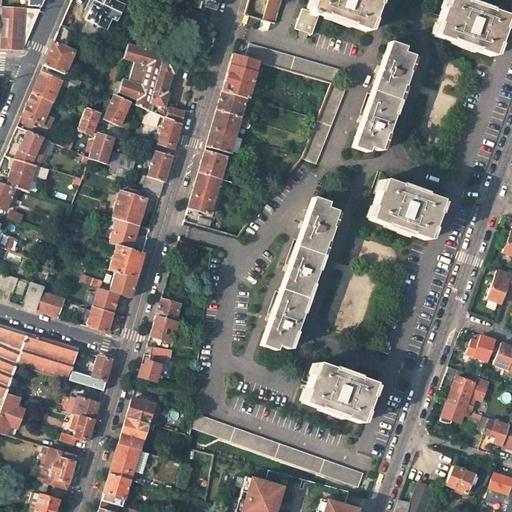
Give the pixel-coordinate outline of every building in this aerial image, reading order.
[(27,0),(27,9),(33,9),(34,7),(40,7),(43,0),(27,0)] [(92,0),(87,12),(83,20),(85,21),(80,34),(96,40),(101,29),(104,30),(109,19),(113,21),(120,7),(106,0),(92,0)] [(193,0),(192,6),(201,9),(202,6),(213,9),(215,0),(193,0)] [(255,0),(246,0),(243,14),(250,16),(255,0)] [(280,0),(267,0),(261,20),(273,23),(280,0)] [(375,5),(377,0),(312,0),(309,12),(301,9),(293,29),(310,36),(318,15),(324,18),(325,16),(351,25),(350,27),(366,33),(370,20),(372,21),(377,6),(375,5)] [(460,2),(452,0),(444,0),(441,10),(439,10),(433,24),(435,25),(431,37),(446,43),(446,41),(472,50),(471,52),(487,58),(492,46),(494,46),(500,31),(498,30),(503,18),(487,12),(486,14),(473,9),(474,6),(467,4),(466,6),(459,4),(460,2)] [(27,10),(1,8),(0,29),(0,49),(22,50),(28,36),(34,23),(27,20),(27,10)] [(139,27),(134,42),(146,45),(150,30),(139,27)] [(64,75),(65,71),(73,51),(52,42),(48,51),(42,65),(64,75)] [(406,70),(411,56),(401,52),(403,48),(388,43),(378,70),(375,69),(373,74),(376,75),(360,120),(357,119),(355,123),(358,125),(350,146),(366,151),(367,147),(377,151),(383,133),(385,133),(388,126),(391,115),(390,114),(401,85),(402,85),(405,78),(408,71),(406,70)] [(248,44),(244,58),(256,61),(272,66),(330,83),(326,94),(320,108),(316,119),(301,157),(315,163),(344,86),(335,83),(338,70),(248,44)] [(114,97),(134,106),(145,111),(159,117),(163,119),(179,126),(183,112),(173,110),(174,106),(167,104),(166,108),(161,107),(166,94),(163,93),(169,74),(172,75),(176,61),(126,45),(122,58),(132,62),(125,82),(120,80),(114,97)] [(256,61),(244,58),(231,54),(220,90),(245,98),(256,61)] [(122,59),(114,56),(103,92),(110,95),(122,59)] [(198,61),(186,57),(182,70),(194,73),(198,61)] [(110,95),(112,96),(114,97),(120,80),(125,82),(132,62),(122,58),(122,59),(110,95)] [(326,94),(330,83),(272,66),(268,77),(326,94)] [(45,72),(43,75),(60,82),(61,79),(45,72)] [(60,82),(43,75),(39,73),(36,81),(30,94),(52,102),(60,82)] [(62,78),(61,79),(60,82),(73,89),(77,81),(67,76),(66,76),(64,79),(62,78)] [(245,98),(220,90),(215,110),(239,117),(245,98)] [(316,119),(320,108),(264,91),(261,102),(316,119)] [(52,102),(30,94),(25,107),(21,116),(34,121),(37,122),(35,127),(45,132),(52,117),(46,115),(52,102)] [(114,97),(112,96),(102,119),(117,126),(123,115),(129,117),(134,106),(114,97)] [(84,109),(77,129),(81,131),(90,134),(97,114),(84,109)] [(215,110),(209,129),(233,136),(237,124),(240,126),(242,119),(239,117),(215,110)] [(159,117),(145,111),(140,123),(153,129),(159,117)] [(19,121),(32,126),(34,121),(21,116),(19,121)] [(179,126),(163,119),(155,146),(172,151),(179,126)] [(76,131),(70,129),(66,142),(71,144),(76,131)] [(77,129),(76,131),(71,144),(69,149),(74,151),(81,131),(77,129)] [(233,136),(209,129),(204,146),(228,153),(233,136)] [(32,156),(41,137),(26,131),(14,159),(35,166),(37,166),(40,159),(32,156)] [(71,144),(66,142),(46,134),(44,139),(48,140),(69,149),(71,144)] [(112,139),(96,134),(88,157),(104,163),(112,139)] [(40,159),(48,140),(44,139),(41,137),(32,156),(40,159)] [(203,150),(196,172),(219,179),(225,157),(203,150)] [(109,165),(117,167),(130,172),(134,159),(111,151),(107,164),(109,165)] [(153,152),(146,177),(162,182),(170,157),(153,152)] [(26,191),(35,166),(14,159),(6,185),(16,188),(26,191)] [(114,177),(117,167),(109,165),(106,174),(114,177)] [(217,183),(219,179),(196,172),(186,208),(208,214),(217,183)] [(144,176),(142,185),(160,191),(162,182),(146,177),(144,176)] [(408,192),(409,189),(407,188),(403,187),(402,190),(395,187),(396,186),(381,180),(377,192),(375,191),(369,207),(371,208),(366,221),(382,226),(382,224),(408,233),(407,235),(422,240),(427,227),(429,228),(434,217),(431,216),(437,201),(421,196),(421,197),(408,192)] [(0,206),(7,209),(16,188),(6,185),(0,183),(0,206)] [(160,191),(142,185),(140,191),(158,197),(160,191)] [(116,220),(136,226),(144,200),(135,198),(128,195),(118,192),(111,218),(116,220)] [(334,212),(324,208),(326,203),(311,198),(301,226),(298,224),(297,229),(300,230),(286,268),(283,267),(281,271),(285,272),(268,317),(265,316),(263,320),(267,321),(258,345),(273,351),(275,346),(284,350),(291,332),(292,332),(295,326),(299,315),(297,314),(308,284),(310,285),(312,279),(315,271),(312,270),(323,240),(325,241),(328,234),(331,226),(328,225),(334,212)] [(7,218),(21,223),(24,216),(10,211),(7,218)] [(106,228),(110,218),(102,215),(99,225),(106,228)] [(207,229),(209,220),(197,216),(194,225),(207,229)] [(108,243),(114,245),(129,250),(136,226),(116,220),(108,243)] [(511,223),(501,252),(511,256),(511,223)] [(92,229),(89,237),(95,239),(98,231),(92,229)] [(10,251),(15,239),(5,234),(0,245),(0,246),(1,247),(6,249),(10,251)] [(107,269),(114,272),(135,278),(142,254),(129,250),(114,245),(107,269)] [(500,304),(508,283),(506,282),(509,274),(496,270),(485,298),(500,304)] [(114,272),(108,293),(116,295),(128,299),(135,278),(114,272)] [(0,273),(0,288),(13,292),(18,279),(0,273)] [(96,289),(99,290),(101,281),(82,275),(79,283),(96,289)] [(41,291),(43,287),(30,283),(22,307),(35,311),(41,291)] [(96,289),(91,308),(111,314),(116,295),(108,293),(99,290),(96,289)] [(41,291),(35,311),(57,318),(63,299),(41,291)] [(160,298),(155,316),(174,322),(180,304),(160,298)] [(85,327),(105,333),(111,314),(91,308),(90,310),(84,308),(82,316),(88,318),(85,327)] [(168,342),(174,322),(155,316),(149,336),(168,342)] [(77,349),(0,324),(0,399),(3,400),(5,393),(15,365),(67,380),(70,371),(77,349)] [(495,339),(480,333),(477,340),(471,337),(465,352),(487,360),(490,352),(495,339)] [(495,355),(501,341),(495,339),(490,352),(495,355)] [(495,355),(490,352),(487,360),(511,369),(511,345),(501,341),(495,355)] [(387,354),(389,348),(377,343),(374,350),(387,354)] [(150,348),(149,356),(163,358),(169,359),(170,351),(150,348)] [(89,376),(70,371),(67,380),(101,391),(110,360),(96,355),(89,376)] [(162,363),(163,358),(149,356),(143,355),(137,376),(154,381),(159,365),(162,363)] [(328,367),(312,361),(308,374),(306,374),(301,388),(303,389),(298,402),(315,408),(315,406),(340,415),(340,417),(355,422),(360,408),(362,409),(367,395),(365,394),(370,383),(354,377),(354,378),(341,373),(342,371),(339,370),(336,369),(334,371),(328,369),(328,367)] [(199,364),(190,363),(189,372),(198,374),(199,364)] [(469,382),(455,377),(450,389),(453,390),(451,396),(448,395),(445,404),(470,412),(471,408),(465,406),(466,402),(469,403),(470,400),(474,398),(482,401),(489,381),(471,375),(469,382)] [(0,434),(5,436),(8,426),(16,428),(22,409),(14,407),(17,397),(5,393),(3,400),(0,408),(0,434)] [(98,402),(78,397),(73,413),(79,415),(93,419),(98,402)] [(131,398),(125,416),(147,422),(152,404),(131,398)] [(154,425),(160,406),(152,404),(147,422),(154,425)] [(483,432),(487,418),(470,412),(445,404),(438,422),(447,425),(449,420),(459,423),(462,415),(477,420),(474,429),(483,432)] [(357,487),(362,474),(193,412),(192,427),(357,487)] [(73,413),(72,418),(69,427),(75,429),(79,415),(73,413)] [(87,440),(93,419),(79,415),(75,429),(73,434),(61,430),(58,441),(70,445),(70,446),(72,446),(75,437),(87,440)] [(125,416),(120,434),(117,443),(138,450),(145,428),(147,422),(125,416)] [(487,418),(483,432),(495,435),(492,443),(501,446),(508,425),(487,418)] [(511,418),(508,425),(501,446),(511,449),(511,418)] [(147,452),(138,450),(117,443),(111,465),(131,471),(132,469),(141,472),(147,452)] [(74,456),(42,447),(41,453),(46,455),(42,467),(38,466),(34,480),(46,484),(65,489),(74,456)] [(131,471),(111,465),(109,472),(129,478),(131,471)] [(465,494),(472,475),(451,467),(444,485),(465,494)] [(124,498),(130,478),(129,478),(109,472),(103,492),(124,498)] [(501,498),(503,492),(508,494),(511,479),(511,478),(493,473),(488,488),(493,490),(492,495),(501,498)] [(479,478),(472,475),(465,494),(472,496),(479,478)] [(489,478),(482,475),(477,488),(483,491),(489,478)] [(273,511),(275,509),(271,508),(273,501),(277,502),(281,487),(245,477),(240,492),(246,493),(244,500),(239,498),(234,511),(273,511)] [(44,492),(46,484),(34,480),(31,488),(44,492)] [(397,502),(393,511),(423,511),(428,489),(415,486),(410,505),(397,502)] [(31,511),(38,494),(31,492),(25,511),(13,507),(11,511),(31,511)] [(124,498),(103,492),(101,499),(122,505),(124,498)] [(38,494),(31,511),(53,511),(57,500),(38,494)] [(101,499),(99,507),(113,511),(126,511),(127,511),(129,507),(122,505),(101,499)] [(356,511),(357,510),(320,499),(316,511),(356,511)]
